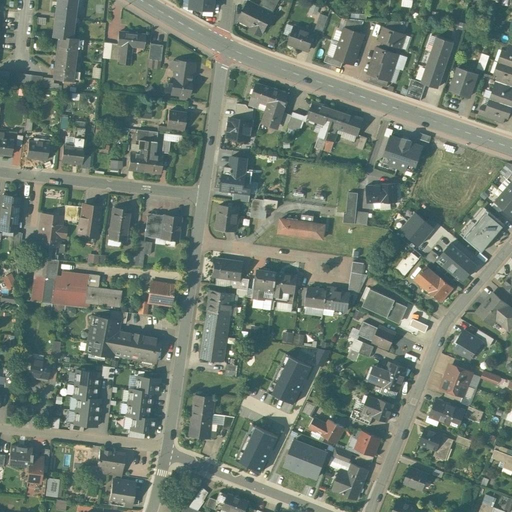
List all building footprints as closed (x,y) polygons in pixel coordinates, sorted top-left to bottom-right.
[(57,0),(53,36),(71,38),(75,6),(75,0),(57,0)] [(214,0),(188,0),(188,9),(213,11),(214,0)] [(278,0),(261,0),(258,6),(270,12),(272,13),(278,0)] [(258,6),(248,1),(239,18),(252,24),(249,29),(260,35),(272,13),(270,12),(258,6)] [(313,3),(310,11),(318,13),(320,6),(313,3)] [(320,14),(314,29),(322,31),(327,16),(320,14)] [(363,20),(347,19),(344,28),(359,33),(363,20)] [(405,22),(388,21),(386,28),(401,33),(405,22)] [(313,34),(293,27),(288,43),(308,50),(313,34)] [(386,28),(384,27),(381,34),(382,35),(380,40),(379,40),(379,41),(382,42),(397,47),(400,48),(404,34),(386,28)] [(344,28),(339,43),(358,49),(363,34),(359,33),(344,28)] [(144,35),(118,32),(117,44),(121,45),(119,63),(129,64),(131,44),(136,44),(136,47),(143,47),(144,35)] [(71,38),(53,36),(59,37),(53,78),(71,81),(76,49),(76,48),(75,48),(76,39),(71,38)] [(452,42),(437,37),(432,52),(447,57),(452,42)] [(83,40),(76,39),(75,48),(76,48),(76,49),(82,50),(83,40)] [(111,43),(103,42),(102,58),(110,58),(111,43)] [(397,47),(382,42),(380,48),(395,53),(397,47)] [(162,45),(150,43),(148,59),(160,61),(162,45)] [(358,49),(339,43),(334,57),(334,58),(343,61),(353,64),(358,49)] [(380,48),(377,47),(372,60),(393,67),(398,54),(395,53),(380,48)] [(511,52),(505,51),(501,49),(497,62),(511,66),(511,52)] [(447,57),(432,52),(427,67),(442,72),(447,57)] [(489,56),(481,53),(476,68),(484,71),(489,56)] [(343,61),(334,58),(334,57),(326,54),(323,62),(340,67),(343,61)] [(393,67),(372,60),(368,74),(389,81),(393,67)] [(194,63),(176,61),(175,61),(172,61),(170,63),(169,68),(171,70),(174,70),(171,94),(188,96),(190,80),(189,80),(190,75),(191,76),(193,74),(194,63)] [(511,66),(497,62),(493,74),(497,76),(510,80),(511,80),(511,66)] [(93,77),(101,77),(101,67),(93,67),(93,77)] [(442,72),(427,67),(421,82),(426,84),(437,88),(442,72)] [(477,74),(458,67),(454,77),(455,78),(451,90),(469,96),(477,74)] [(42,76),(0,70),(0,82),(41,87),(42,76)] [(510,80),(497,76),(495,81),(508,85),(510,80)] [(421,82),(411,79),(405,96),(420,101),(426,84),(421,82)] [(508,85),(495,81),(493,86),(509,91),(510,86),(508,85)] [(272,88),(256,83),(250,98),(251,98),(260,101),(267,103),(272,88)] [(511,92),(509,91),(493,86),(489,98),(511,106),(511,103),(511,92)] [(289,93),(272,88),(267,103),(283,109),(289,93)] [(260,101),(251,98),(248,104),(258,107),(260,101)] [(511,106),(489,98),(489,99),(492,100),(490,105),(487,104),(486,107),(481,106),(477,115),(503,123),(505,118),(507,119),(508,115),(507,115),(508,113),(509,113),(511,106)] [(324,124),(323,128),(321,127),(318,136),(326,139),(331,126),(336,110),(313,101),(307,117),(307,118),(317,122),(324,124)] [(246,104),(236,103),(235,110),(253,113),(253,109),(248,108),(248,107),(246,104)] [(283,109),(267,103),(266,107),(260,122),(272,126),(274,119),(279,121),(283,109)] [(253,113),(235,110),(234,118),(251,121),(253,113)] [(362,119),(336,110),(331,126),(336,128),(357,135),(362,119)] [(185,113),(169,111),(166,127),(183,129),(185,113)] [(307,117),(292,112),(291,115),(287,127),(295,130),(300,116),(307,118),(307,117)] [(284,113),(278,129),(286,132),(287,127),(291,115),(284,113)] [(67,118),(60,117),(59,129),(66,130),(67,118)] [(234,118),(229,118),(227,137),(245,140),(246,133),(250,133),(251,121),(234,118)] [(32,119),(25,119),(24,131),(31,131),(32,119)] [(85,128),(74,126),(72,145),(83,147),(85,128)] [(336,128),(331,126),(326,139),(334,142),(336,133),(335,132),(336,128)] [(392,130),(387,128),(384,136),(390,138),(390,136),(392,130)] [(148,131),(137,130),(136,140),(138,140),(138,139),(147,140),(148,131)] [(157,132),(148,131),(147,140),(156,141),(155,142),(156,142),(157,132)] [(431,137),(419,133),(416,144),(422,146),(427,148),(431,137)] [(367,138),(360,135),(356,148),(362,150),(367,138)] [(318,136),(314,147),(322,150),(323,150),(326,139),(318,136)] [(411,141),(402,138),(402,139),(390,136),(390,138),(382,160),(389,162),(388,164),(406,170),(406,168),(413,170),(422,146),(416,144),(410,142),(411,141)] [(12,139),(0,137),(0,154),(10,155),(12,139)] [(147,140),(138,139),(138,140),(137,149),(139,149),(139,153),(145,154),(147,140)] [(326,139),(323,150),(330,152),(334,142),(326,139)] [(48,142),(29,140),(26,157),(46,159),(48,142)] [(156,141),(147,140),(145,154),(152,155),(153,150),(154,150),(155,142),(156,141)] [(169,141),(163,140),(161,152),(168,153),(169,141)] [(72,145),(63,144),(61,161),(81,164),(83,147),(72,145)] [(139,153),(130,152),(128,169),(143,171),(145,154),(139,153)] [(89,168),(91,155),(84,154),(82,167),(89,168)] [(152,155),(145,154),(143,171),(159,172),(161,156),(152,155)] [(246,158),(231,156),(230,168),(245,170),(246,158)] [(110,169),(122,169),(123,159),(110,159),(110,169)] [(229,172),(223,172),(221,189),(234,191),(241,192),(242,192),(242,191),(244,174),(229,172)] [(396,183),(380,184),(380,185),(381,202),(388,202),(397,201),(396,183)] [(511,183),(503,192),(511,199),(511,183)] [(380,185),(366,186),(367,203),(380,202),(381,202),(380,185)] [(249,192),(242,191),(242,192),(241,192),(234,191),(233,199),(248,201),(249,192)] [(511,215),(511,199),(503,192),(495,201),(502,208),(511,216),(511,215)] [(20,197),(2,195),(0,210),(0,214),(18,216),(20,197)] [(263,200),(254,199),(252,201),(250,217),(265,219),(267,207),(263,206),(263,200)] [(277,200),(263,199),(263,200),(263,206),(267,207),(276,208),(277,200)] [(495,201),(491,206),(499,212),(502,208),(495,201)] [(99,206),(85,204),(84,209),(80,209),(80,207),(65,205),(64,217),(79,218),(77,231),(82,232),(82,234),(94,236),(99,206)] [(238,207),(219,205),(216,229),(227,230),(235,231),(237,212),(237,208),(238,208),(238,207)] [(129,210),(113,208),(108,238),(125,240),(129,210)] [(504,222),(486,208),(464,234),(482,249),(504,222)] [(368,213),(356,212),(355,224),(367,225),(368,213)] [(429,238),(437,228),(418,212),(410,221),(429,238)] [(163,215),(147,213),(144,236),(156,237),(157,225),(161,226),(163,215)] [(18,216),(0,214),(0,227),(1,228),(16,229),(18,216)] [(62,216),(42,214),(36,257),(57,259),(59,244),(60,234),(61,228),(60,228),(62,216)] [(181,217),(163,214),(163,215),(161,226),(157,225),(156,237),(165,239),(164,245),(174,246),(175,240),(177,240),(181,217)] [(313,223),(280,219),(278,232),(311,237),(313,223)] [(420,248),(429,238),(410,221),(401,231),(420,248)] [(324,225),(313,223),(311,237),(322,238),(324,225)] [(20,232),(13,231),(11,249),(18,250),(20,232)] [(135,255),(133,267),(141,268),(144,241),(137,240),(135,255)] [(454,246),(448,253),(455,258),(460,252),(454,246)] [(415,250),(406,261),(412,267),(421,255),(415,250)] [(455,258),(447,267),(460,278),(473,262),(460,252),(455,258)] [(135,255),(126,254),(126,255),(127,255),(125,266),(133,267),(135,255)] [(57,259),(36,257),(34,274),(55,276),(55,275),(57,259)] [(230,261),(214,259),(211,275),(228,277),(230,261)] [(406,261),(403,259),(394,270),(403,277),(412,267),(406,261)] [(242,263),(230,261),(228,277),(231,278),(240,279),(240,278),(242,263)] [(352,262),(351,272),(362,274),(364,263),(352,262)] [(438,277),(425,266),(413,279),(427,290),(426,290),(440,302),(452,287),(438,276),(438,277)] [(276,273),(257,270),(254,298),(272,300),(276,273)] [(511,270),(508,275),(510,276),(503,285),(511,292),(511,270)] [(87,274),(62,271),(61,276),(55,275),(55,276),(34,274),(31,294),(51,297),(51,303),(52,303),(64,304),(65,298),(84,301),(86,288),(87,274)] [(8,288),(17,283),(12,272),(3,277),(8,288)] [(362,274),(351,272),(350,279),(364,281),(367,275),(362,274)] [(291,275),(276,273),(272,300),(287,302),(291,275)] [(98,275),(87,274),(86,288),(96,289),(98,275)] [(291,275),(287,302),(293,303),(297,276),(291,275)] [(240,279),(231,278),(229,287),(247,290),(249,279),(240,278),(240,279)] [(364,281),(350,279),(348,288),(359,290),(364,281)] [(173,285),(150,282),(147,302),(170,305),(173,285)] [(96,289),(86,288),(84,301),(88,301),(118,304),(119,292),(96,289)] [(326,290),(308,288),(306,304),(324,306),(326,290)] [(395,299),(370,288),(362,306),(387,317),(387,315),(400,321),(407,306),(394,301),(395,299)] [(233,294),(209,290),(208,298),(207,298),(207,301),(207,302),(206,311),(230,314),(233,294)] [(326,290),(324,306),(324,307),(340,309),(342,292),(326,290)] [(348,293),(342,292),(340,309),(348,310),(350,294),(350,293),(348,293)] [(507,305),(493,293),(476,312),(491,325),(496,319),(508,329),(511,324),(511,310),(507,306),(507,305)] [(64,304),(52,303),(51,310),(63,312),(64,304)] [(357,309),(355,317),(362,319),(364,311),(357,309)] [(127,312),(111,310),(109,319),(119,321),(118,322),(125,323),(127,312)] [(230,314),(206,311),(200,357),(223,361),(230,314)] [(159,338),(117,330),(118,322),(119,321),(109,319),(92,316),(86,351),(112,356),(112,354),(142,359),(142,357),(155,359),(159,338)] [(378,328),(363,321),(357,335),(373,341),(379,326),(378,328)] [(395,333),(379,326),(373,341),(388,348),(395,333)] [(457,345),(455,350),(470,359),(481,342),(481,341),(474,337),(463,330),(458,340),(456,338),(453,343),(457,345)] [(478,330),(474,337),(481,341),(481,342),(489,347),(494,339),(478,330)] [(284,341),(292,342),(293,332),(285,331),(284,341)] [(373,346),(355,339),(351,350),(369,357),(373,346)] [(60,342),(52,341),(50,358),(58,359),(60,342)] [(319,349),(313,362),(322,367),(330,350),(319,349)] [(33,354),(23,352),(21,363),(20,363),(20,365),(21,365),(19,375),(28,377),(29,375),(31,359),(33,354)] [(310,367),(286,355),(269,391),(293,402),(310,367)] [(50,363),(31,359),(29,375),(47,379),(50,363)] [(406,368),(390,362),(386,370),(380,368),(378,374),(374,372),(371,380),(369,379),(368,380),(381,384),(381,385),(398,391),(406,368)] [(237,365),(227,364),(226,370),(225,369),(224,375),(236,377),(237,365)] [(472,372),(452,364),(450,371),(446,373),(445,376),(467,385),(472,372)] [(103,365),(102,377),(113,378),(115,366),(103,365)] [(76,370),(75,383),(98,386),(99,383),(98,382),(99,372),(76,370)] [(500,376),(484,370),(481,377),(497,383),(500,376)] [(137,376),(135,389),(152,392),(159,393),(159,389),(158,389),(159,378),(137,376)] [(467,385),(445,376),(444,379),(445,383),(443,389),(446,390),(462,397),(467,385)] [(98,386),(75,383),(73,397),(77,397),(96,399),(97,389),(98,390),(98,386)] [(129,388),(128,402),(152,405),(152,401),(151,401),(152,392),(135,389),(129,388)] [(462,397),(446,390),(444,396),(460,403),(462,397)] [(214,397),(194,395),(192,411),(212,414),(214,397)] [(378,399),(368,395),(362,412),(372,415),(372,416),(373,416),(387,421),(393,404),(378,399)] [(77,397),(76,411),(99,413),(100,410),(98,409),(99,399),(96,399),(77,397)] [(464,410),(436,399),(429,416),(458,427),(464,410)] [(317,405),(306,400),(301,411),(311,416),(317,405)] [(152,405),(128,402),(126,416),(132,417),(149,418),(150,408),(151,409),(152,405)] [(483,412),(468,406),(466,413),(480,419),(478,423),(479,423),(483,412)] [(372,415),(362,412),(353,409),(350,417),(369,425),(373,416),(372,416),(372,415)] [(99,413),(76,411),(74,423),(96,427),(98,417),(99,417),(99,413)] [(212,414),(192,411),(188,435),(209,438),(212,414)] [(234,417),(224,415),(223,428),(230,429),(234,417)] [(149,418),(132,417),(130,430),(153,432),(154,422),(155,423),(156,419),(149,418)] [(329,420),(326,425),(314,419),(310,417),(306,424),(310,426),(322,433),(321,434),(335,442),(343,428),(329,420)] [(277,437),(253,425),(236,459),(261,471),(277,437)] [(441,435),(425,428),(419,443),(435,450),(441,435)] [(380,438),(362,431),(355,448),(361,450),(373,455),(380,438)] [(452,439),(441,435),(435,450),(433,456),(442,459),(447,447),(449,448),(452,439)] [(472,440),(458,435),(455,441),(469,447),(472,440)] [(284,465),(293,469),(292,470),(300,473),(311,445),(294,438),(284,465)] [(311,445),(300,473),(307,476),(308,475),(316,478),(327,451),(311,445)] [(31,448),(10,446),(8,464),(22,465),(23,463),(30,463),(31,464),(32,456),(32,454),(31,454),(31,448)] [(351,454),(335,447),(331,456),(348,462),(351,454)] [(49,450),(42,449),(41,457),(43,457),(42,465),(47,466),(49,450)] [(511,456),(494,449),(491,457),(505,462),(503,467),(511,470),(511,456)] [(124,453),(100,450),(96,472),(121,475),(124,453)] [(373,455),(361,450),(359,457),(371,462),(374,455),(373,455)] [(41,457),(32,456),(31,464),(30,463),(30,466),(28,468),(27,479),(40,481),(42,465),(43,457),(41,457)] [(352,463),(348,472),(341,469),(333,488),(341,491),(340,492),(356,498),(367,469),(352,463)] [(428,474),(409,467),(403,483),(422,490),(428,474)] [(48,477),(46,495),(58,496),(60,478),(48,477)] [(133,482),(113,479),(109,504),(129,507),(133,482)] [(227,494),(220,492),(215,504),(222,507),(222,508),(231,511),(236,511),(239,507),(237,506),(240,498),(228,493),(227,494)] [(487,494),(485,502),(495,504),(497,496),(487,494)] [(511,511),(511,507),(511,497),(506,495),(501,508),(511,511)] [(244,511),(248,501),(240,498),(237,506),(239,507),(236,511),(244,511)] [(56,508),(65,510),(67,501),(58,499),(56,508)] [(417,511),(419,508),(396,499),(391,511),(417,511)] [(491,511),(494,507),(482,502),(478,511),(491,511)]
